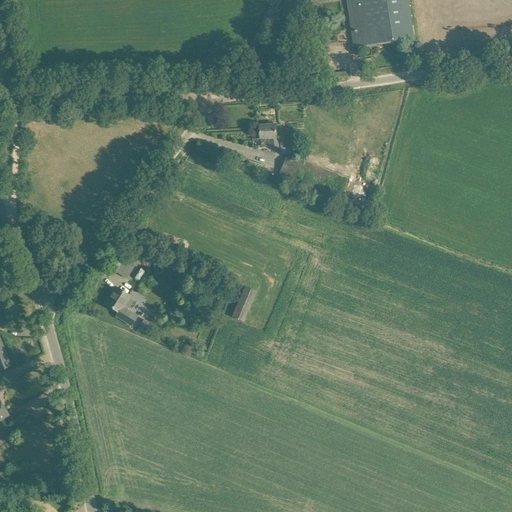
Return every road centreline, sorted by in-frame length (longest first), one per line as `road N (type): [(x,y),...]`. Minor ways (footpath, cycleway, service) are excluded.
road 1 (unclassified): [(43,306),(59,298),(215,96),(511,56)]
road 2 (track): [(215,96),(3,96)]
road 3 (unclassified): [(92,511),(43,306)]
road 4 (unclassified): [(8,219),(0,71)]
